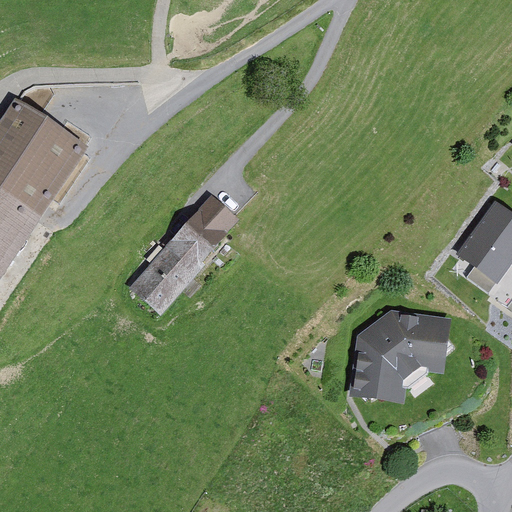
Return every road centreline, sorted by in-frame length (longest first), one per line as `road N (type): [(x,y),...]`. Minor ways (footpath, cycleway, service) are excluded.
road 1 (track): [(164,0),(158,66),(177,98),(83,194)]
road 2 (track): [(177,98),(331,0)]
road 3 (residential): [(505,496),(443,474),(383,511)]
